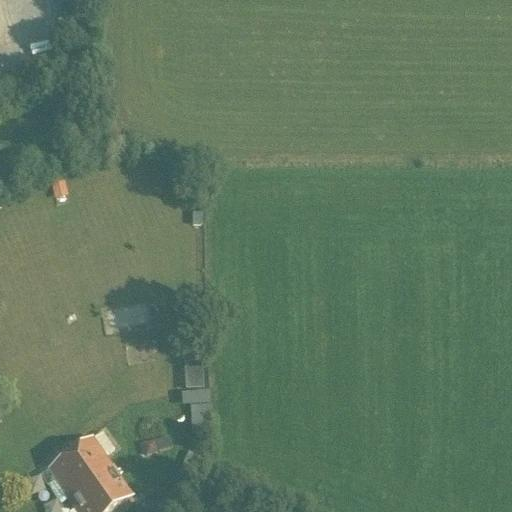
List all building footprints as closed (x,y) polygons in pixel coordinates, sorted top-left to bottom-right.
[(201,364),(184,364),(185,391),(203,390),(201,364)] [(210,404),(210,391),(182,392),(183,406),(210,404)] [(191,438),(212,437),(210,407),(190,408),(191,438)] [(93,440),(92,439),(46,472),(47,473),(39,478),(59,507),(67,502),(73,511),(114,511),(133,498),(104,457),(113,451),(101,434),(93,440)] [(158,453),(171,449),(168,438),(155,442),(158,453)] [(164,511),(157,498),(134,509),(135,511),(164,511)]
